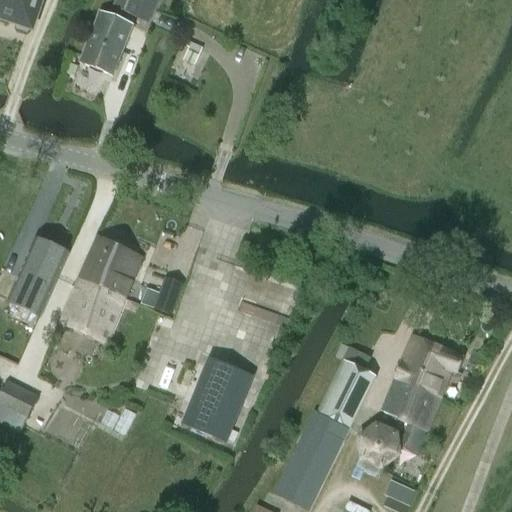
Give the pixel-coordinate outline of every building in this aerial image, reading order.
[(32,30),(42,0),(13,0),(14,1),(11,0),(9,0),(8,3),(0,0),(0,19),(16,25),(17,30),(26,33),(30,30),(32,30)] [(90,39),(122,52),(132,27),(118,21),(121,13),(136,19),(143,0),(116,0),(109,18),(100,14),(90,39)] [(112,77),(122,52),(90,39),(80,64),(112,77)] [(194,67),(202,50),(192,45),(184,62),(194,67)] [(78,68),(71,65),(66,75),(74,78),(78,68)] [(105,345),(143,258),(97,238),(60,325),(105,345)] [(39,318),(67,254),(36,240),(8,304),(39,318)] [(164,280),(154,309),(172,316),(182,286),(164,280)] [(239,327),(281,339),(292,301),(249,289),(239,327)] [(394,379),(441,398),(452,372),(458,375),(464,359),(412,337),(394,379)] [(342,346),(336,359),(342,362),(349,349),(342,346)] [(342,362),(364,372),(370,360),(349,349),(342,362)] [(208,359),(181,426),(226,445),(253,377),(208,359)] [(317,413),(350,430),(375,378),(364,372),(342,362),(317,413)] [(417,456),(441,398),(394,379),(381,411),(384,414),(409,425),(401,444),(402,450),(417,456)] [(8,383),(0,397),(0,408),(26,422),(38,398),(8,383)] [(309,511),(350,430),(317,413),(314,412),(273,495),(306,511),(309,511)] [(401,457),(399,434),(376,424),(356,438),(359,462),(380,471),(382,472),(401,457)] [(380,471),(359,462),(358,461),(355,469),(377,479),(380,471)] [(360,481),(363,473),(355,469),(351,477),(360,481)] [(411,510),(417,495),(391,482),(385,497),(387,498),(409,509),(411,510)] [(387,498),(383,507),(393,511),(407,511),(409,509),(387,498)] [(367,511),(348,503),(344,511),(345,511),(367,511)]
